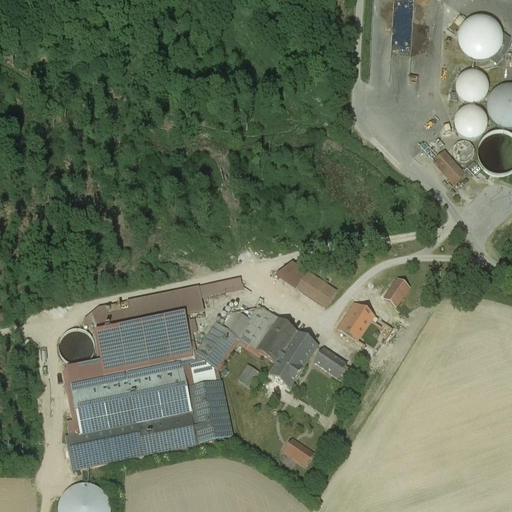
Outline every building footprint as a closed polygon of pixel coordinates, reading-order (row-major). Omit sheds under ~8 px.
[(468,61),(473,63),(479,64),(484,64),(490,62),(494,59),(498,55),(500,52),(501,51),(502,45),(503,40),(502,36),(502,35),(499,30),(496,25),(491,22),(486,20),(481,19),(476,19),(470,21),(466,24),(462,28),(459,33),(458,38),(457,43),(458,49),(461,54),(464,58),(468,61)] [(478,76),(474,75),(468,75),(463,77),(459,81),(457,86),(456,91),(458,98),(463,103),(468,105),(473,105),(478,104),(482,101),(485,96),(486,91),(486,87),(484,82),(482,80),(478,76)] [(511,89),(508,89),(500,90),(494,94),(490,100),(487,107),(488,114),(491,121),(496,127),(502,130),(509,131),(511,130),(511,89)] [(476,112),(470,111),(465,112),(460,114),(457,118),(455,123),(454,129),(456,134),(460,138),(464,141),(470,142),(475,141),(480,139),(483,135),(485,129),(485,124),(484,119),(480,115),(476,112)] [(511,140),(510,138),(503,136),(495,136),(488,138),(483,143),(479,149),(478,156),(479,164),(483,170),(488,175),(495,177),(502,177),(509,175),(511,172),(511,140)] [(465,145),(462,144),(458,145),(455,147),(453,150),(452,154),(452,158),(454,161),(456,164),(460,165),(463,165),(467,165),(470,162),(472,159),(473,156),(473,152),(471,149),(469,146),(465,145)] [(463,177),(444,154),(433,164),(452,186),(463,177)] [(276,277),(296,290),(307,276),(291,265),(276,277)] [(333,279),(317,268),(311,277),(307,274),(307,276),(296,290),(324,310),(336,293),(327,287),(333,279)] [(240,281),(218,286),(219,292),(241,287),(240,281)] [(383,301),(395,309),(405,294),(409,290),(397,281),(383,301)] [(199,290),(103,308),(108,331),(203,313),(199,290)] [(395,309),(384,325),(388,328),(409,297),(405,294),(395,309)] [(371,353),(388,328),(384,325),(354,305),(337,330),(371,353)] [(236,338),(261,356),(275,365),(297,334),(258,307),(248,322),(234,312),(223,329),(236,338)] [(95,339),(104,383),(182,367),(194,364),(185,320),(95,339)] [(213,371),(236,338),(223,329),(217,326),(195,358),(204,365),(213,371)] [(80,332),(73,332),(66,335),(61,340),(58,347),(59,355),(63,361),(69,366),(76,368),(84,366),(90,362),(94,355),(94,348),(92,341),(87,335),(80,332)] [(297,334),(275,365),(268,376),(274,381),(269,388),(279,394),(284,387),(289,390),(318,349),(297,334)] [(213,371),(218,373),(237,346),(258,360),(261,356),(236,338),(213,371)] [(346,368),(322,352),(314,364),(337,380),(338,379),(342,381),(348,371),(345,369),(346,368)] [(191,416),(80,439),(80,438),(70,440),(66,441),(72,472),(231,440),(218,373),(213,371),(204,365),(182,370),(191,416)] [(191,416),(182,370),(182,367),(104,383),(70,390),(77,422),(80,438),(80,439),(191,416)] [(260,376),(247,367),(237,382),(250,391),(260,376)] [(70,440),(80,438),(77,422),(67,424),(70,440)] [(284,453),(288,456),(295,445),(291,443),(284,453)] [(304,467),(312,457),(295,445),(288,456),(304,467)] [(56,511),(104,511),(99,485),(53,494),(56,511)]
